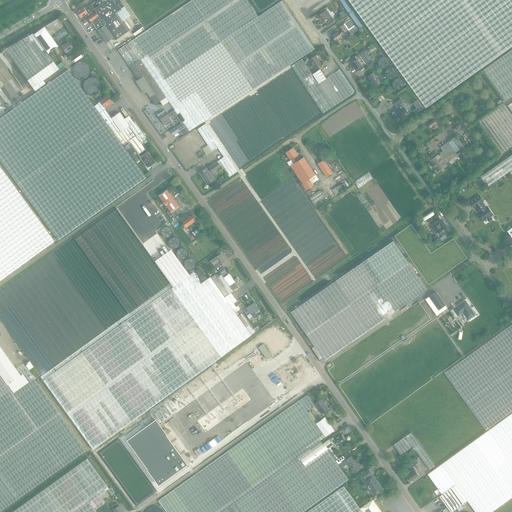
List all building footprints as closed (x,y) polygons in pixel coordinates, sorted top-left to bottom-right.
[(87,5),(77,12),(81,18),(84,16),(87,20),(89,19),(91,22),(92,21),(98,30),(97,30),(106,43),(112,39),(113,39),(115,40),(115,39),(116,40),(124,34),(129,30),(129,29),(123,21),(118,13),(117,13),(122,10),(122,9),(121,8),(124,6),(120,0),(95,0),(96,0),(88,6),(87,5)] [(191,0),(179,9),(118,50),(130,67),(141,60),(166,97),(176,112),(178,110),(185,120),(182,122),(189,131),(191,130),(250,92),(315,49),(300,27),(282,1),(258,17),(247,0),(191,0)] [(511,0),(348,0),(425,108),(426,108),(434,102),(511,45),(511,0)] [(323,12),(317,16),(322,23),(325,21),(327,23),(326,24),(328,27),(335,22),(333,19),(329,14),(327,10),(323,12)] [(57,19),(46,26),(47,28),(58,22),(57,19)] [(338,32),(331,36),(338,45),(343,41),(341,38),(342,37),(341,35),(347,31),(350,35),(357,30),(350,20),(343,24),(338,27),(341,31),(339,33),(338,32)] [(44,27),(33,34),(47,54),(54,49),(58,46),(44,27)] [(59,31),(54,35),(58,41),(68,34),(63,28),(59,31)] [(33,33),(5,49),(33,88),(59,69),(47,54),(33,34),(33,33)] [(63,41),(60,43),(62,46),(61,46),(65,53),(73,48),(68,41),(65,43),(63,41)] [(511,50),(483,71),(502,98),(505,101),(511,96),(511,50)] [(354,61),(351,63),(355,70),(358,67),(359,68),(362,66),(361,65),(357,59),(360,57),(365,64),(370,61),(363,51),(355,56),(357,59),(354,61)] [(315,56),(309,60),(315,69),(318,66),(321,64),(315,56)] [(389,57),(380,58),(380,66),(386,65),(389,65),(389,57)] [(302,59),(291,66),(322,114),(352,94),(337,71),(326,78),(318,84),(310,71),(302,59)] [(141,60),(130,67),(131,70),(138,79),(136,81),(144,94),(147,92),(153,101),(155,105),(166,97),(141,60)] [(90,70),(89,68),(89,66),(88,65),(87,64),(85,62),(84,62),(83,61),(81,61),(79,61),(78,62),(77,62),(75,64),(74,65),(73,66),(73,68),(72,70),(73,71),(73,73),(74,74),(75,76),(76,77),(78,78),(80,78),(81,78),(82,78),(84,78),(85,77),(87,76),(88,75),(89,73),(89,71),(90,70)] [(315,69),(310,71),(318,84),(326,78),(318,66),(315,69)] [(387,67),(386,74),(394,75),(395,68),(387,67)] [(68,69),(0,118),(0,160),(58,240),(146,177),(145,175),(129,154),(128,152),(126,149),(126,148),(125,149),(122,145),(94,106),(68,69)] [(373,72),(367,77),(374,87),(381,83),(373,72)] [(98,86),(98,84),(98,83),(97,82),(96,80),(95,79),(94,78),(92,78),(91,78),(89,78),(88,78),(86,79),(85,80),(84,81),(83,82),(82,84),(82,86),(82,87),(83,89),(84,90),(85,92),(86,93),(87,93),(88,94),(90,94),(92,94),(93,93),(95,93),(96,92),(97,90),(98,89),(98,88),(98,86)] [(402,91),(402,89),(401,88),(400,87),(399,86),(397,86),(396,86),(395,86),(394,87),(393,87),(393,88),(392,89),(392,90),(392,91),(392,93),(393,95),(395,96),(397,96),(398,96),(399,96),(400,96),(401,95),(402,93),(402,92),(402,91)] [(98,103),(97,104),(99,106),(100,106),(102,104),(105,108),(112,103),(107,96),(98,103)] [(398,108),(391,113),(397,121),(400,119),(401,120),(403,119),(404,118),(405,117),(406,117),(405,115),(408,113),(402,106),(404,104),(401,99),(394,104),(398,108)] [(511,115),(503,103),(477,121),(501,154),(511,145),(511,115)] [(97,104),(94,106),(122,145),(135,135),(140,131),(131,119),(127,122),(120,112),(111,118),(104,110),(102,111),(99,106),(97,104)] [(166,110),(158,116),(162,122),(165,126),(172,121),(170,118),(176,114),(176,113),(174,110),(168,114),(166,110)] [(176,113),(176,114),(182,122),(185,120),(179,112),(176,113)] [(434,119),(428,124),(431,127),(437,123),(434,119)] [(182,123),(171,131),(173,135),(180,130),(183,133),(187,131),(182,123)] [(203,126),(197,129),(208,145),(212,152),(217,148),(219,151),(223,157),(218,161),(222,166),(229,177),(237,172),(206,124),(203,126)] [(140,131),(135,135),(140,142),(145,139),(140,131)] [(451,140),(449,142),(457,154),(458,154),(465,149),(456,136),(451,140)] [(213,153),(212,152),(206,142),(200,146),(207,156),(213,153)] [(438,154),(430,160),(434,165),(436,166),(435,168),(438,172),(446,165),(442,160),(445,158),(445,159),(453,154),(455,157),(458,155),(457,154),(449,142),(441,147),(443,151),(440,153),(441,153),(438,155),(438,154)] [(292,148),(285,153),(290,160),(288,162),(290,166),(306,190),(313,186),(313,185),(312,184),(319,179),(316,175),(315,175),(303,157),(298,161),(295,157),(298,155),(292,148)] [(147,153),(140,158),(147,167),(154,163),(147,153)] [(511,155),(484,174),(480,177),(487,187),(509,171),(511,175),(511,227),(507,231),(511,237),(511,155)] [(190,157),(183,162),(187,167),(193,163),(190,157)] [(323,160),(317,164),(326,177),(332,173),(323,160)] [(211,169),(208,171),(210,174),(212,172),(213,173),(222,166),(218,161),(209,167),(211,169)] [(0,280),(54,241),(0,166),(0,280)] [(206,168),(199,173),(207,185),(214,180),(210,174),(208,171),(206,168)] [(355,181),(360,188),(373,178),(369,172),(355,181)] [(340,184),(332,190),(335,195),(343,189),(340,184)] [(167,190),(159,195),(171,212),(173,210),(179,207),(167,190)] [(320,191),(310,198),(313,203),(323,196),(320,191)] [(360,193),(356,195),(362,204),(367,201),(360,193)] [(478,195),(469,201),(474,207),(477,206),(480,211),(478,213),(483,221),(487,219),(488,221),(491,219),(490,216),(492,215),(487,206),(485,207),(482,202),(483,201),(478,195)] [(187,217),(181,221),(186,227),(196,220),(192,214),(188,217),(187,217)] [(433,225),(431,227),(436,234),(438,232),(442,237),(440,238),(442,241),(447,238),(441,230),(446,227),(441,220),(433,225)] [(197,228),(192,232),(195,237),(201,233),(197,228)] [(147,231),(138,238),(173,287),(190,275),(171,249),(164,254),(147,231)] [(336,281),(291,312),(316,348),(324,360),(342,348),(369,330),(384,319),(383,317),(382,316),(390,310),(392,309),(395,312),(426,289),(417,276),(394,241),(365,260),(360,264),(336,280),(336,281)] [(217,256),(211,261),(213,264),(215,268),(219,265),(225,261),(220,254),(217,256)] [(215,268),(207,273),(210,276),(217,271),(215,268)] [(218,272),(209,278),(233,309),(236,307),(233,303),(237,300),(231,292),(232,291),(239,286),(230,274),(223,279),(218,272)] [(89,348),(43,381),(69,417),(92,449),(153,406),(233,348),(251,335),(238,316),(237,315),(233,309),(209,278),(209,277),(200,284),(192,273),(190,275),(173,287),(168,291),(128,319),(118,327),(89,348)] [(436,292),(425,300),(436,316),(447,308),(436,292)] [(465,301),(451,311),(456,317),(463,312),(465,315),(464,316),(467,320),(467,319),(468,320),(470,318),(472,317),(474,315),(474,314),(475,313),(471,308),(470,309),(468,308),(469,307),(465,301)] [(246,309),(243,311),(246,315),(250,313),(252,317),(253,318),(254,318),(255,318),(256,318),(261,315),(256,307),(257,307),(254,303),(246,308),(246,309)] [(236,307),(233,309),(237,315),(239,314),(239,313),(241,312),(240,309),(238,306),(236,307)] [(242,313),(238,316),(251,335),(260,328),(258,326),(254,329),(242,313)] [(511,324),(478,348),(445,373),(486,430),(511,410),(511,324)] [(0,374),(7,385),(20,376),(1,348),(0,347),(0,374)] [(0,511),(22,496),(85,450),(52,404),(34,378),(28,382),(13,393),(7,385),(0,374),(0,511)] [(307,395),(300,401),(306,410),(311,406),(314,405),(307,395)] [(321,399),(314,404),(321,413),(328,409),(325,405),(321,399)] [(211,463),(141,511),(302,511),(308,508),(349,479),(338,465),(327,450),(322,443),(322,444),(321,442),(320,441),(325,437),(316,423),(306,410),(300,401),(266,425),(226,453),(226,452),(211,463)] [(428,474),(442,494),(452,487),(464,503),(467,501),(475,511),(490,511),(511,496),(511,413),(489,429),(428,474)] [(321,420),(316,423),(325,437),(334,430),(332,427),(331,426),(325,417),(321,420)] [(155,420),(126,440),(159,485),(187,464),(155,420)] [(381,429),(380,428),(380,426),(378,425),(377,425),(376,425),(375,425),(374,425),(373,426),(372,427),(372,428),(372,429),(372,430),(372,431),(373,433),(374,433),(375,434),(376,434),(378,434),(379,433),(380,431),(381,429)] [(395,444),(393,445),(400,455),(406,451),(412,447),(429,469),(434,466),(434,465),(411,432),(410,433),(395,444)] [(387,438),(387,437),(386,436),(385,434),(384,433),(382,433),(381,433),(380,433),(379,434),(378,435),(378,436),(377,437),(377,438),(378,439),(379,441),(380,441),(381,442),(382,442),(383,442),(385,441),(386,440),(386,439),(387,438)] [(341,434),(332,441),(334,444),(336,442),(340,447),(344,444),(342,442),(345,440),(345,439),(345,438),(344,437),(343,436),(341,434)] [(329,439),(322,443),(327,450),(338,465),(341,462),(345,459),(343,456),(338,459),(330,447),(333,445),(330,440),(329,439)] [(392,446),(392,444),(391,443),(390,442),(389,441),(388,441),(386,441),(386,442),(384,443),(383,444),(383,446),(383,448),(384,449),(386,450),(387,450),(389,450),(390,450),(391,449),(392,448),(392,446)] [(352,456),(339,465),(341,468),(347,463),(353,472),(360,467),(352,456)] [(96,511),(95,509),(90,502),(99,495),(100,494),(108,488),(87,459),(27,502),(11,511),(96,511)] [(415,459),(407,465),(410,469),(418,463),(415,459)] [(411,473),(406,477),(410,482),(416,478),(415,478),(419,475),(413,468),(410,471),(411,473)] [(369,469),(359,476),(362,479),(373,494),(381,488),(382,488),(369,469)] [(361,511),(359,509),(343,486),(306,511),(361,511)] [(442,494),(439,496),(441,498),(447,506),(450,511),(451,511),(452,511),(457,508),(459,507),(461,506),(461,505),(464,503),(452,487),(442,494)] [(99,495),(90,502),(95,509),(104,503),(99,496),(99,495)] [(372,499),(359,509),(361,511),(381,511),(377,506),(372,499)] [(117,503),(111,507),(114,511),(122,511),(123,511),(120,507),(117,503)]
